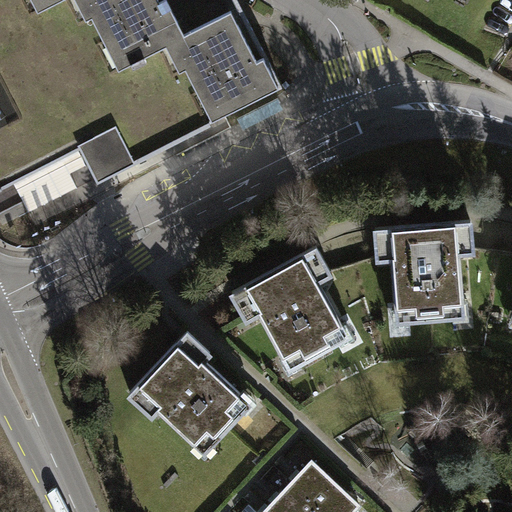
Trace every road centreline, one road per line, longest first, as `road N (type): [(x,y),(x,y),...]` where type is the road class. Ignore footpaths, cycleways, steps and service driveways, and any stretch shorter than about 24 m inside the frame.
road 1 (tertiary): [(0,309),(373,117)]
road 2 (secondary): [(0,361),(72,511)]
road 3 (residential): [(373,117),(342,34),(300,0)]
road 4 (tertiary): [(373,117),(435,107),(511,126)]
